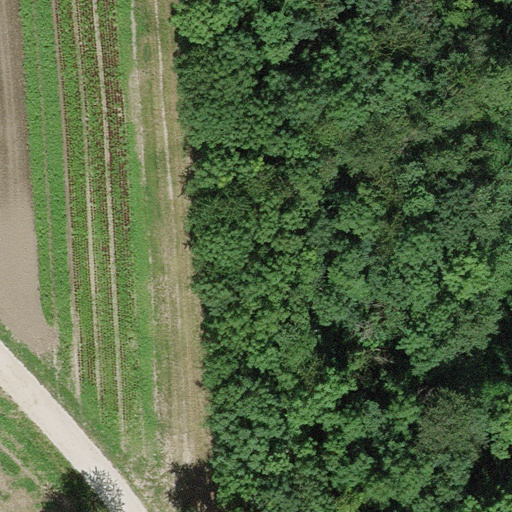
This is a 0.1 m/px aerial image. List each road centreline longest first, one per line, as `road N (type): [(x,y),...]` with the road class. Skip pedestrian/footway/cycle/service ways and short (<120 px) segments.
road 1 (track): [(162,0),(181,113),(190,482),(179,511)]
road 2 (track): [(0,360),(127,511)]
